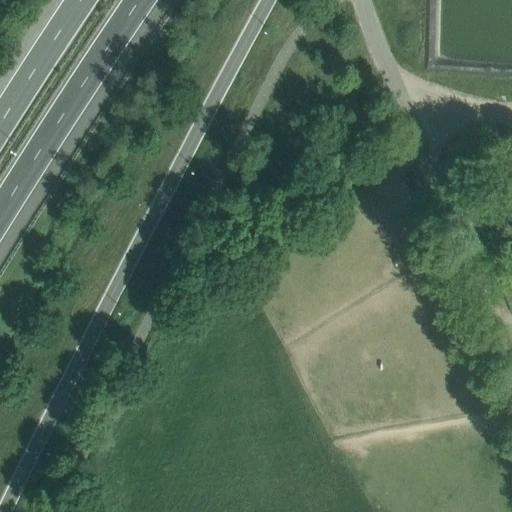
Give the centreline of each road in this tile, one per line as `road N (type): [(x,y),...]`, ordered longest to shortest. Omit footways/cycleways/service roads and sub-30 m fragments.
road 1 (primary): [(3,511),(122,269),(270,0)]
road 2 (unclassified): [(511,360),(360,0)]
road 3 (motorway): [(0,229),(144,0)]
road 4 (motorway): [(78,0),(0,121)]
